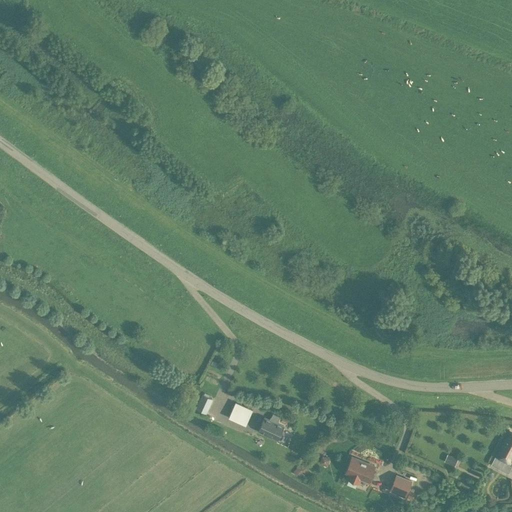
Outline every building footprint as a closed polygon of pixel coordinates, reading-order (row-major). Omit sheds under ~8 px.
[(213,398),(202,394),(196,408),(207,412),(213,398)] [(235,402),(228,417),(246,425),(252,410),(235,402)] [(264,417),(258,431),(277,439),(284,426),(277,423),(280,416),(273,413),(270,419),(264,417)] [(495,454),(490,463),(508,473),(511,464),(511,463),(510,462),(511,458),(511,432),(509,430),(495,454)] [(324,454),(320,461),(327,464),(331,457),(324,454)] [(352,456),(346,472),(349,473),(348,478),(359,483),(361,478),(368,481),(374,465),(352,456)] [(445,461),(445,463),(451,465),(455,467),(458,460),(448,456),(445,461)] [(396,475),(390,490),(405,496),(411,481),(396,475)]
